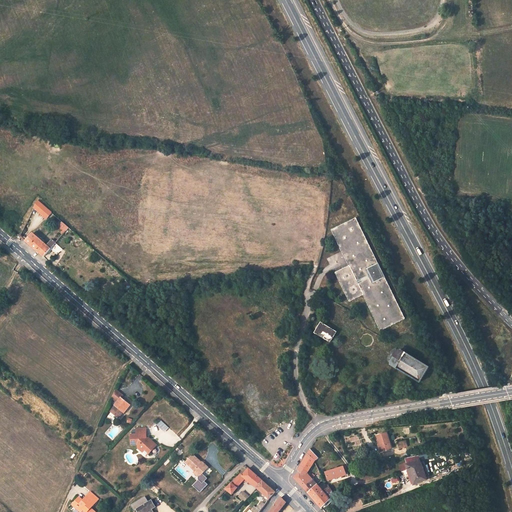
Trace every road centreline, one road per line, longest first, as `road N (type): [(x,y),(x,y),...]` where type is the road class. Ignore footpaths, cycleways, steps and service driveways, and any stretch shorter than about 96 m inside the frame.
road 1 (primary): [(511,470),(469,357),(288,0)]
road 2 (tertiary): [(511,323),(453,259),(421,208),(313,0)]
road 3 (tertiary): [(0,233),(281,481)]
road 4 (track): [(511,222),(436,193),(363,57)]
road 5 (tertiary): [(322,426),(511,391)]
road 6 (residential): [(320,265),(295,372),(322,426)]
road 7 (unknown): [(336,0),(352,28),(402,36),(437,22),(443,0)]
road 8 (track): [(73,481),(114,383),(137,354)]
